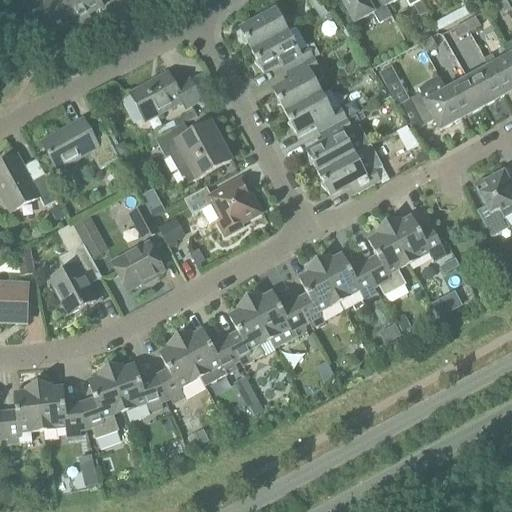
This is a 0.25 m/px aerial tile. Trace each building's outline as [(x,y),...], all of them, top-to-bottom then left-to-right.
[(78,24),(64,0),(42,0),(35,4),(53,37),(78,24)] [(64,0),(78,24),(102,10),(96,0),(64,0)] [(307,0),(321,21),(332,14),(322,0),(307,0)] [(391,20),(380,0),(339,0),(354,27),(373,16),(379,27),(391,20)] [(422,3),(419,0),(380,0),(391,20),(392,20),(386,9),(403,0),(404,0),(410,10),(414,8),(419,18),(427,14),(422,3)] [(511,11),(507,2),(496,8),(501,17),(511,11)] [(465,8),(435,25),(439,33),(469,15),(465,8)] [(252,55),(296,31),(288,35),(277,15),(241,35),(244,48),(247,47),(252,55)] [(463,25),(468,34),(479,28),(474,19),(463,25)] [(468,34),(463,25),(452,31),(457,41),(468,34)] [(296,31),(252,55),(257,64),(254,67),(263,76),(285,64),(290,74),(313,62),(319,58),(313,47),(307,50),(296,31)] [(426,54),(437,48),(432,39),(421,45),(426,54)] [(511,94),(511,64),(509,59),(496,66),(492,58),(484,62),(488,70),(504,99),(511,94)] [(313,62),(290,74),(296,84),(274,96),(277,109),(280,108),(285,117),(321,97),(316,88),(323,80),(313,62)] [(400,83),(392,68),(379,75),(387,89),(400,83)] [(488,70),(467,82),(483,111),(504,99),(488,70)] [(201,104),(190,83),(176,91),(168,77),(130,97),(146,125),(182,105),(186,112),(201,104)] [(420,97),(409,103),(424,129),(434,124),(440,134),(462,122),(446,93),(439,81),(418,93),(420,97)] [(439,81),(446,93),(462,122),(483,111),(467,82),(446,93),(439,81)] [(321,97),(285,117),(290,125),(287,128),(296,137),(318,125),(324,135),(346,123),(340,112),(332,116),(321,97)] [(343,112),(347,120),(360,113),(355,103),(345,108),(346,111),(343,112)] [(424,129),(409,103),(399,109),(413,135),(424,129)] [(356,118),(346,123),(347,124),(350,129),(359,124),(356,118)] [(83,123),(42,145),(57,174),(95,154),(104,170),(119,162),(107,141),(99,125),(87,131),(83,123)] [(158,142),(177,131),(173,123),(153,134),(158,142)] [(346,123),(324,135),(329,145),(307,157),(310,170),(314,169),(318,178),(370,149),(354,157),(344,138),(352,134),(350,129),(347,124),(346,123)] [(232,165),(211,126),(190,138),(184,127),(177,131),(158,142),(155,143),(166,162),(170,160),(178,175),(189,169),(197,184),(232,165)] [(408,153),(419,147),(407,129),(406,129),(397,134),(408,153)] [(119,160),(130,154),(124,143),(113,149),(119,160)] [(381,170),(370,149),(318,178),(323,186),(321,189),(330,198),(351,186),(357,197),(380,184),(374,174),(381,170)] [(52,189),(46,178),(32,185),(17,159),(0,168),(0,195),(11,216),(39,201),(45,211),(59,203),(52,189)] [(54,173),(46,178),(52,189),(60,185),(54,173)] [(505,221),(511,217),(511,191),(504,176),(493,182),(485,183),(482,183),(478,185),(475,188),(491,219),(483,223),(492,240),(510,230),(505,221)] [(257,216),(241,186),(211,202),(206,192),(185,204),(193,218),(214,207),(221,219),(215,222),(225,240),(243,230),(240,225),(257,216)] [(78,201),(65,208),(72,221),(85,214),(78,201)] [(153,219),(165,213),(159,202),(147,209),(153,219)] [(50,212),(56,223),(66,218),(60,207),(50,212)] [(152,220),(147,209),(146,208),(129,217),(143,244),(160,235),(152,220)] [(91,261),(108,252),(90,218),(73,226),(85,249),(91,261)] [(168,248),(186,238),(176,220),(158,230),(168,248)] [(401,223),(386,226),(409,268),(430,257),(435,265),(446,259),(434,236),(430,228),(419,234),(411,220),(402,225),(401,223)] [(376,257),(363,265),(377,290),(379,289),(385,299),(406,288),(398,274),(409,268),(386,226),(376,236),(377,238),(368,243),(376,257)] [(164,274),(150,247),(112,268),(127,295),(164,274)] [(85,249),(61,262),(67,274),(50,283),(69,318),(96,304),(85,283),(99,276),(91,261),(85,249)] [(30,253),(17,255),(21,278),(35,276),(30,253)] [(331,261),(317,264),(340,306),(360,294),(365,303),(377,297),(374,292),(377,290),(363,265),(349,272),(342,258),(332,263),(331,261)] [(306,295),(293,302),(307,328),(310,327),(312,332),(324,325),(319,317),(340,306),(317,264),(307,274),(308,276),(299,281),(306,295)] [(0,324),(25,326),(27,290),(0,288),(0,324)] [(262,298),(247,301),(270,343),(275,352),(295,341),(307,334),(304,330),(307,328),(293,302),(280,309),(272,296),(263,301),(262,298)] [(237,333),(224,340),(237,366),(240,365),(243,369),(263,358),(259,349),(270,343),(247,301),(237,311),(238,314),(229,319),(237,333)] [(402,334),(411,330),(405,318),(396,322),(402,334)] [(192,336),(178,339),(201,381),(205,389),(237,371),(235,367),(237,366),(224,340),(210,347),(203,333),(193,338),(192,336)] [(167,370),(154,377),(167,404),(171,402),(173,407),(185,401),(180,392),(201,381),(178,339),(168,349),(169,352),(159,357),(167,370)] [(124,369),(109,370),(125,415),(147,407),(151,416),(163,411),(161,406),(167,404),(154,377),(140,382),(135,368),(124,371),(124,369)] [(94,399),(80,404),(87,433),(92,431),(96,442),(118,434),(113,419),(125,415),(109,370),(97,378),(98,381),(88,385),(94,399)] [(252,391),(245,379),(233,385),(240,398),(252,391)] [(2,413),(1,443),(8,442),(8,448),(32,445),(31,436),(44,434),(38,386),(25,392),(25,395),(15,396),(16,412),(2,413)] [(52,389),(38,386),(44,434),(67,431),(68,441),(81,440),(80,434),(87,433),(80,404),(65,406),(63,390),(53,391),(52,389)] [(209,443),(203,432),(187,440),(193,451),(209,443)] [(82,475),(95,472),(91,457),(78,460),(82,475)] [(38,494),(51,490),(47,478),(34,482),(38,494)]
